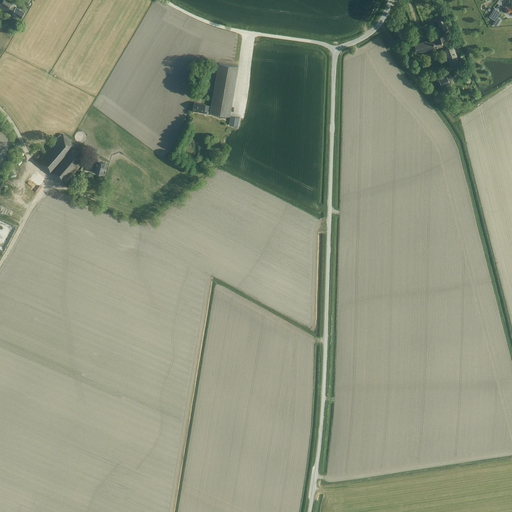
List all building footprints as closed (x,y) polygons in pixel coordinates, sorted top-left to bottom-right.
[(12,13),(21,19),(25,13),(16,7),(16,6),(14,5),(17,1),(16,0),(0,0),(0,8),(7,13),(9,11),(12,13)] [(494,8),(489,17),(495,20),(497,17),(500,12),(494,8)] [(391,21),(396,30),(401,40),(407,37),(405,32),(404,33),(399,23),(403,21),(401,16),(391,21)] [(441,41),(446,40),(449,39),(446,28),(448,28),(446,19),(437,21),(440,30),(441,30),(443,36),(440,37),(440,38),(415,45),(417,52),(442,45),(441,41)] [(450,48),(446,40),(441,41),(442,45),(443,45),(442,42),(443,42),(446,49),(450,48)] [(452,47),(450,48),(446,49),(444,50),(452,69),(460,66),(452,47)] [(209,112),(230,116),(238,66),(218,63),(210,106),(205,105),(205,104),(194,102),(192,110),(204,113),(204,110),(210,111),(209,112)] [(448,73),(435,79),(440,90),(453,83),(448,73)] [(239,118),(230,116),(229,125),(238,126),(239,118)] [(60,134),(37,161),(65,185),(85,161),(86,161),(96,164),(94,172),(97,173),(97,172),(104,173),(105,172),(105,171),(104,170),(106,163),(98,161),(98,160),(91,158),(92,156),(87,155),(84,158),(75,150),(77,147),(63,134),(62,136),(60,134)]
